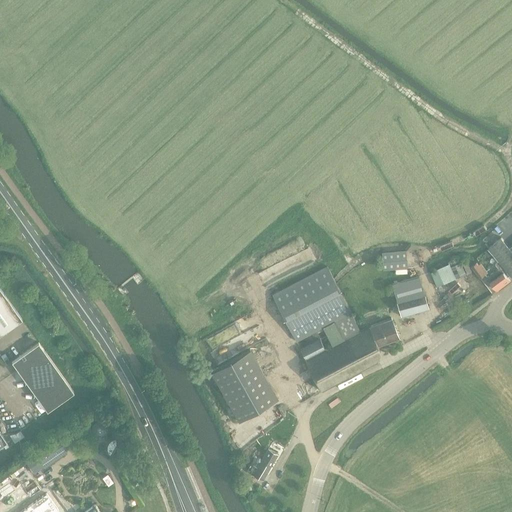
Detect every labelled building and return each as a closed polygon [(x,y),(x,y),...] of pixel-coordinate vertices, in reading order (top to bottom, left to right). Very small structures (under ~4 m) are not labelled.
[(511,276),(511,250),(501,237),(489,248),(511,276)] [(489,249),(484,252),(488,257),(493,253),(489,249)] [(406,250),(382,252),(383,269),(407,267),(406,250)] [(461,262),(451,267),(456,278),(466,273),(461,262)] [(499,268),(487,277),(491,282),(497,290),(510,281),(502,270),(504,268),(499,262),(496,264),(499,268)] [(485,274),(477,263),(472,267),(480,278),(485,274)] [(297,341),(336,321),(345,339),(361,331),(351,313),(352,312),(328,266),(273,295),(297,341)] [(419,277),(392,285),(401,316),(428,308),(419,277)] [(0,334),(22,319),(0,287),(0,334)] [(345,339),(326,349),(320,339),(301,350),(322,390),(378,361),(380,351),(378,345),(399,338),(391,318),(369,326),(370,326),(361,331),(345,339)] [(39,342),(12,361),(47,411),(74,392),(39,342)] [(250,350),(212,372),(226,397),(264,375),(262,372),(260,367),(256,360),(253,355),(250,350)] [(34,453),(25,459),(35,472),(44,465),(45,467),(67,452),(65,450),(69,448),(62,438),(58,440),(57,439),(35,454),(34,453)] [(262,445),(255,458),(261,461),(268,449),(262,445)] [(268,449),(261,461),(271,467),(278,454),(268,449)] [(255,458),(247,470),(254,474),(261,461),(255,458)] [(254,474),(263,479),(271,467),(261,461),(254,474)] [(108,474),(103,478),(108,486),(113,482),(108,474)] [(62,511),(47,490),(16,511),(62,511)]
